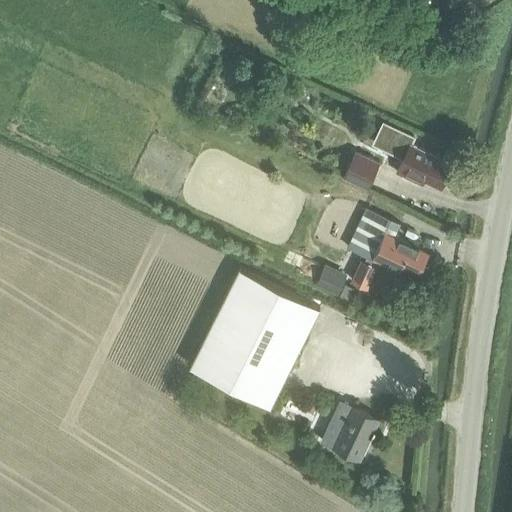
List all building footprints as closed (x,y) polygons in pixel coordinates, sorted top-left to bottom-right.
[(383,122),(374,142),(405,157),(398,171),(421,182),(423,178),(440,186),(443,180),(446,179),(449,171),(448,169),(451,162),(411,143),(414,137),(383,122)] [(380,161),(357,150),(345,175),(368,187),(380,161)] [(417,273),(428,251),(394,235),(400,222),(368,207),(349,247),(366,255),(364,261),(361,259),(351,279),(367,287),(379,261),(398,270),(401,265),(417,273)] [(347,273),(326,262),(316,283),(338,293),(347,273)] [(242,265),(191,364),(271,405),(322,306),(242,265)] [(332,445),(360,458),(378,418),(351,405),(332,445)]
